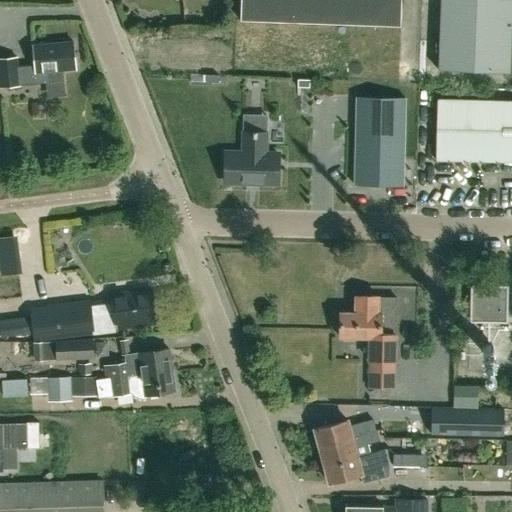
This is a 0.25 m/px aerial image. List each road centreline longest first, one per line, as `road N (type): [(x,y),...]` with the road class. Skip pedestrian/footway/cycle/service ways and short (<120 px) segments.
road 1 (unclassified): [(176,222),(511,230)]
road 2 (unclassified): [(290,511),(176,222)]
road 3 (unclassified): [(160,180),(91,0)]
road 4 (unclassified): [(0,207),(160,180)]
